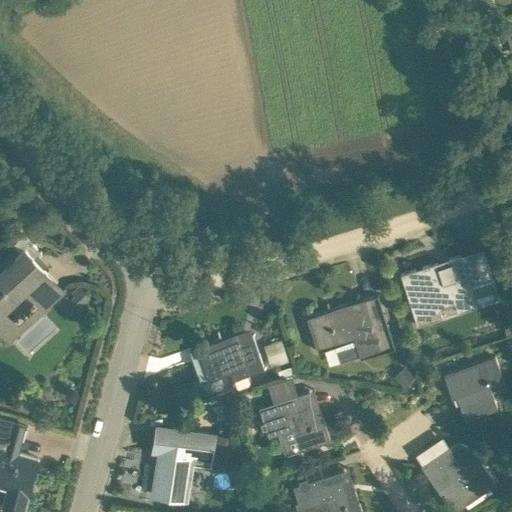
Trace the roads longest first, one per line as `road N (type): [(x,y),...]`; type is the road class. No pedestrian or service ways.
road 1 (residential): [(142,302),(511,188)]
road 2 (residential): [(142,302),(139,272),(118,240),(0,110)]
road 3 (residential): [(87,511),(142,302)]
road 4 (residential): [(411,511),(372,447),(413,428)]
